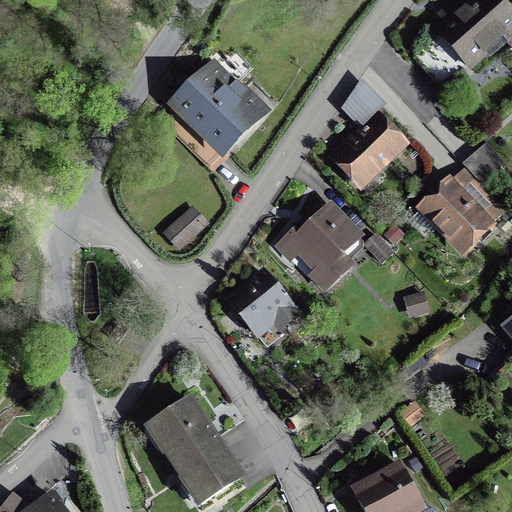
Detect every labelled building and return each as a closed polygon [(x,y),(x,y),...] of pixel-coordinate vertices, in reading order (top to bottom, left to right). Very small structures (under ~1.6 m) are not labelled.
[(437,29),(469,67),(511,30),(511,15),(499,0),(451,0),(437,13),(445,22),(437,29)] [(195,76),(165,104),(215,157),(262,113),(224,73),(207,89),(195,76)] [(381,116),(333,162),(361,191),(409,145),(381,116)] [(488,142),(466,160),(484,183),(506,165),(488,142)] [(447,177),(415,206),(462,257),(494,227),(447,177)] [(300,219),(272,246),(287,262),(295,254),(311,272),(306,276),(323,293),(353,265),(342,254),(361,236),(328,201),(304,224),(300,219)] [(191,212),(168,234),(179,245),(202,224),(191,212)] [(267,275),(229,307),(256,338),(272,324),(277,330),(299,312),(267,275)] [(425,290),(409,305),(424,323),(441,308),(425,290)] [(511,314),(499,325),(511,340),(511,314)] [(129,332),(119,323),(108,336),(117,345),(129,332)] [(332,382),(311,400),(322,413),(344,395),(332,382)] [(185,398),(142,424),(194,507),(237,480),(185,398)] [(398,462),(350,486),(363,511),(415,511),(422,509),(398,462)] [(48,511),(38,502),(27,511),(48,511)]
